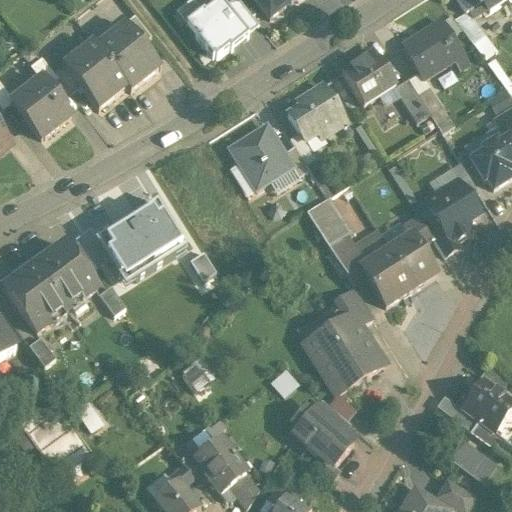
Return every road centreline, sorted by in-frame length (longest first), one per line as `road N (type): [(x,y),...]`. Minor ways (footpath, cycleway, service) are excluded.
road 1 (residential): [(0,225),(213,110),(389,0)]
road 2 (residential): [(359,511),(511,236)]
road 3 (track): [(131,0),(213,110)]
